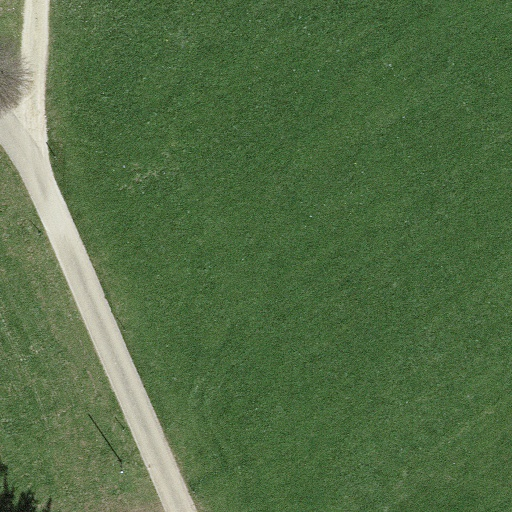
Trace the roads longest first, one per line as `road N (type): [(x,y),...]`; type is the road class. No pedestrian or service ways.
road 1 (track): [(172,511),(24,153),(0,134)]
road 2 (track): [(24,153),(43,24),(39,0)]
